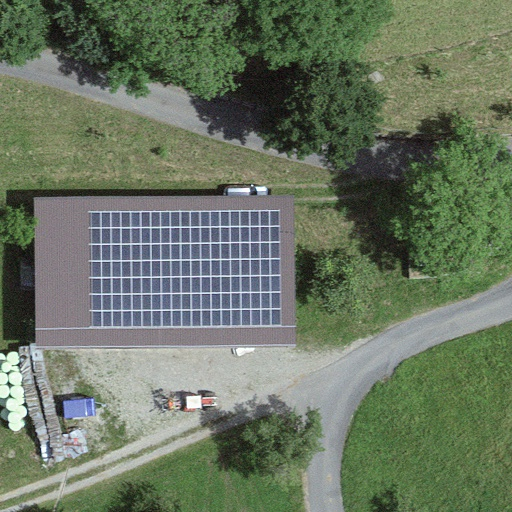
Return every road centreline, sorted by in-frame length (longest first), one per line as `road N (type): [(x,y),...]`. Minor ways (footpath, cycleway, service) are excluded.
road 1 (unclassified): [(0,58),(327,155),(429,164),(511,160)]
road 2 (track): [(342,394),(283,401),(0,506)]
road 3 (unclassified): [(511,296),(385,350),(359,371),(342,394),(328,441),(328,511)]
